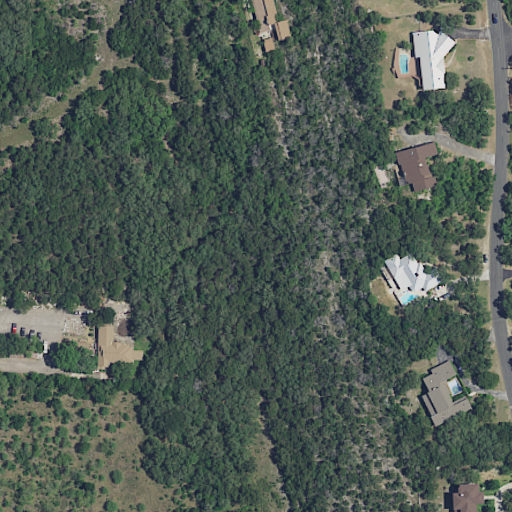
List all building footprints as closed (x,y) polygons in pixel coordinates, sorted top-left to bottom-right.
[(276,41),(290,38),(287,20),(277,22),(272,0),(252,0),(258,33),(274,30),(276,41)] [(412,33),(414,57),(418,57),(421,90),(447,87),(442,40),(444,40),(443,30),(412,33)] [(383,261),(400,291),(409,286),(412,292),(421,288),(424,292),(442,281),(435,268),(424,273),(412,252),(398,259),(396,254),(383,261)] [(96,367),(108,367),(108,366),(133,366),(133,360),(142,360),(142,351),(130,351),(131,343),(113,342),(113,326),(97,325),(96,367)] [(434,428),(472,412),(466,399),(454,404),(443,379),(455,375),(449,361),(429,369),(431,374),(421,378),(427,393),(421,396),(434,428)] [(474,511),(475,504),(482,504),(482,491),(478,491),(477,484),(456,484),(456,492),(452,493),(452,511),(474,511)]
